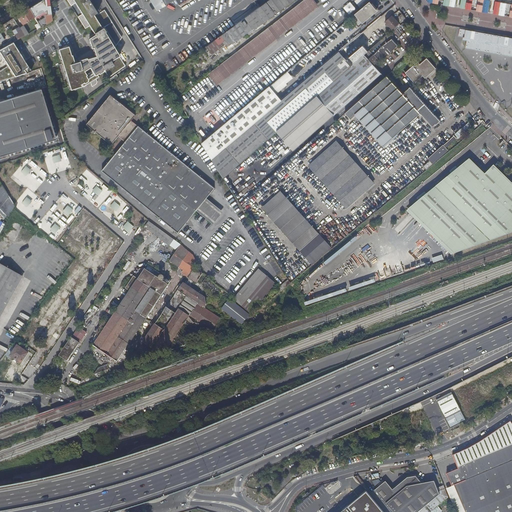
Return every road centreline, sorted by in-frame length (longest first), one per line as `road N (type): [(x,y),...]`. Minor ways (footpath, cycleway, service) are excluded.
road 1 (motorway): [(511,306),(196,446),(0,500)]
road 2 (motorway): [(55,511),(204,464),(511,333)]
road 3 (motorway): [(511,293),(189,416),(163,439)]
road 4 (motorway): [(250,468),(511,348)]
road 5 (unknown): [(44,393),(55,390),(144,253),(178,279),(152,320)]
road 6 (residential): [(511,407),(438,449),(303,482),(274,511)]
road 7 (unknown): [(428,31),(278,165),(244,175)]
road 8 (unknown): [(381,179),(339,214),(292,175),(259,204),(268,233)]
road 9 (unknown): [(383,231),(334,262),(334,278),(406,255),(411,242),(401,233)]
road 10 (residential): [(511,135),(405,0)]
road 11 (unknown): [(488,137),(389,215),(383,231)]
road 12 (unknown): [(285,90),(393,0)]
